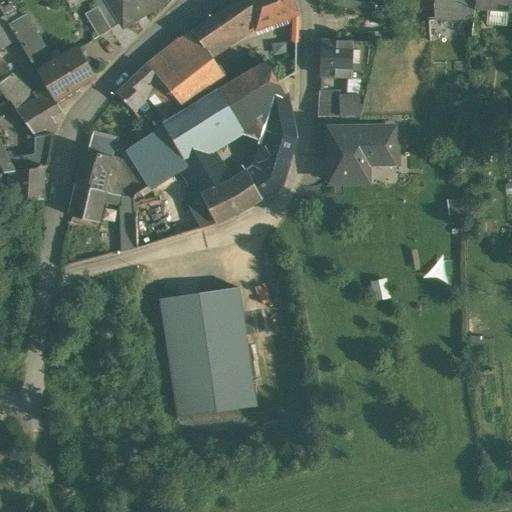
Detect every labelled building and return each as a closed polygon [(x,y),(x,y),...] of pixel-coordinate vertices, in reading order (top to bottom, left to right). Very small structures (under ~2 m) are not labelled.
[(121,24),(107,0),(92,0),(98,9),(111,30),(121,24)] [(107,0),(121,24),(123,27),(161,5),(157,0),(107,0)] [(243,0),(238,0),(193,31),(207,52),(252,21),(243,0)] [(291,0),(243,0),(252,21),(256,31),(297,16),(291,0)] [(435,0),(436,20),(436,23),(473,23),(475,0),(435,0)] [(511,0),(475,0),(475,8),(511,10),(511,0)] [(111,30),(98,9),(86,16),(98,37),(111,30)] [(19,41),(10,26),(4,17),(0,19),(0,49),(1,51),(19,41)] [(53,64),(26,17),(10,26),(19,41),(38,73),(53,64)] [(436,23),(436,20),(427,20),(427,32),(437,32),(436,23)] [(473,23),(436,23),(437,32),(437,33),(472,33),(473,23)] [(185,111),(230,84),(207,52),(193,31),(179,40),(166,50),(147,65),(162,84),(185,111)] [(354,43),(320,43),(320,78),(353,79),(353,77),(354,43)] [(370,44),(354,43),(353,77),(369,77),(370,44)] [(297,44),(265,64),(278,84),(296,73),(297,44)] [(53,64),(38,73),(49,92),(56,103),(96,79),(79,48),(53,64)] [(6,74),(10,71),(0,56),(0,83),(8,77),(6,74)] [(265,64),(163,126),(183,159),(199,147),(240,123),(267,106),(284,95),(278,84),(265,64)] [(147,65),(117,95),(132,112),(149,96),(162,84),(147,65)] [(32,102),(12,74),(8,77),(0,83),(0,85),(10,101),(18,113),(32,102)] [(169,121),(185,111),(162,84),(149,96),(169,121)] [(32,102),(18,113),(35,137),(47,136),(44,130),(55,124),(49,115),(59,109),(56,103),(49,92),(32,102)] [(357,92),(319,93),(319,118),(357,117),(357,92)] [(284,95),(267,106),(274,134),(294,140),(284,95)] [(183,159),(163,126),(162,125),(151,132),(125,151),(144,183),(183,159)] [(393,129),(329,130),(330,183),(358,183),(357,165),(393,164),(394,164),(399,164),(398,146),(393,146),(393,129)] [(274,134),(261,172),(250,180),(261,200),(281,187),(294,140),(274,134)] [(32,155),(7,159),(14,172),(44,169),(48,168),(53,135),(47,136),(35,137),(32,155)] [(92,137),(89,147),(112,153),(115,142),(92,137)] [(0,143),(0,175),(10,173),(14,172),(7,159),(0,143)] [(220,171),(199,147),(183,159),(205,195),(227,184),(220,171)] [(111,158),(83,152),(76,186),(77,187),(102,192),(104,192),(106,181),(111,158)] [(44,169),(14,172),(14,177),(13,199),(43,199),(44,178),(44,169)] [(205,195),(202,197),(207,207),(215,222),(216,224),(245,211),(245,210),(261,200),(250,180),(246,173),(231,182),(227,184),(205,195)] [(134,187),(106,181),(104,192),(132,199),(134,187)] [(150,186),(134,197),(135,213),(137,248),(176,237),(170,221),(165,205),(157,184),(150,186)] [(102,192),(77,187),(70,217),(96,223),(100,200),(102,192)] [(104,192),(102,192),(100,200),(121,205),(122,216),(135,213),(134,199),(132,199),(104,192)] [(207,207),(170,221),(176,237),(215,222),(207,207)] [(135,213),(122,216),(123,252),(137,248),(135,213)] [(161,303),(176,418),(254,408),(238,293),(161,303)] [(491,351),(493,340),(473,336),(471,347),(491,351)]
